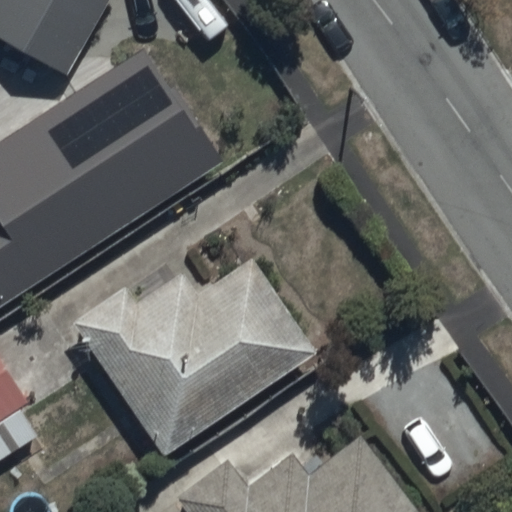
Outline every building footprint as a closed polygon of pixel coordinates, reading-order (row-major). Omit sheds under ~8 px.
[(102,0),(0,0),(0,23),(66,62),(102,0)] [(0,290),(218,149),(163,65),(142,31),(0,123),(0,290)] [(79,320),(94,343),(158,443),(314,344),(250,244),(192,281),(177,258),(132,287),(122,271),(69,304),(79,320)] [(0,354),(0,409),(25,393),(0,354)] [(189,511),(418,511),(424,508),(354,421),(304,461),(286,438),(241,473),(220,447),(170,487),(189,511)]
